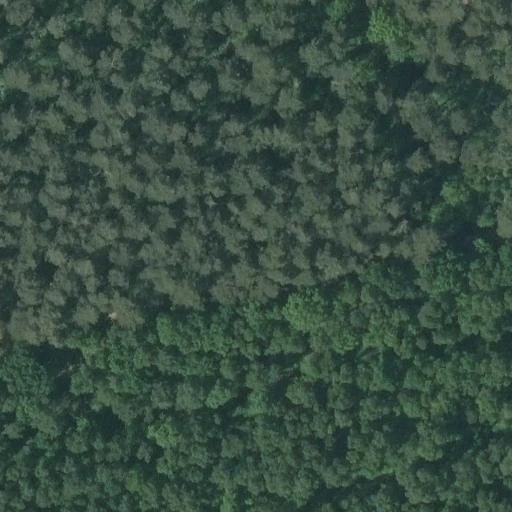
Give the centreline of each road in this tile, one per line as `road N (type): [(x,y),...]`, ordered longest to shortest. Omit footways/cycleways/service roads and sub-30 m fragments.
road 1 (track): [(0,337),(511,239)]
road 2 (track): [(362,0),(492,244)]
